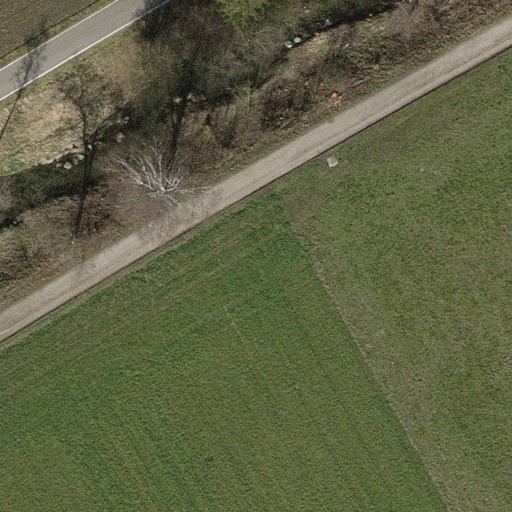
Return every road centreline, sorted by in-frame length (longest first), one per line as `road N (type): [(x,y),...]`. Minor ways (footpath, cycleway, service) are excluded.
road 1 (track): [(0,332),(511,38)]
road 2 (track): [(151,0),(0,87)]
